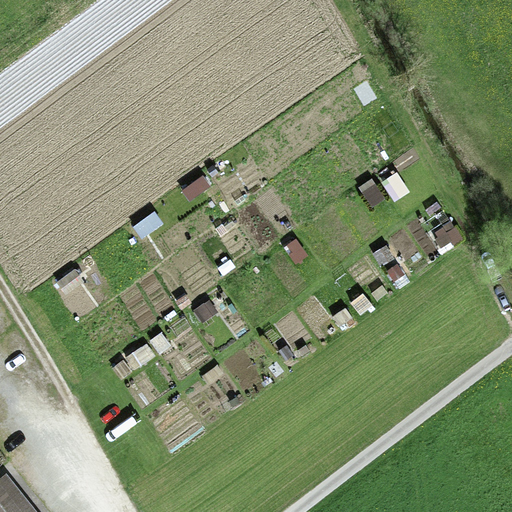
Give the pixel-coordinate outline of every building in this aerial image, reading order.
[(372,206),(385,197),(372,177),(358,186),(372,206)] [(284,246),(295,262),(307,254),(297,238),(284,246)] [(386,270),(393,280),(403,273),(396,263),(386,270)] [(252,268),(255,273),(260,271),(256,265),(252,268)] [(350,301),(360,313),(372,302),(362,290),(350,301)] [(193,310),(201,322),(218,311),(210,299),(193,310)] [(355,319),(345,304),(330,315),(340,330),(355,319)] [(125,356),(134,369),(156,355),(147,342),(125,356)] [(278,349),(285,360),(293,354),(286,343),(278,349)] [(132,371),(123,360),(111,369),(120,381),(132,371)] [(233,407),(240,401),(235,395),(228,401),(233,407)] [(0,474),(0,511),(37,511),(6,470),(0,474)]
